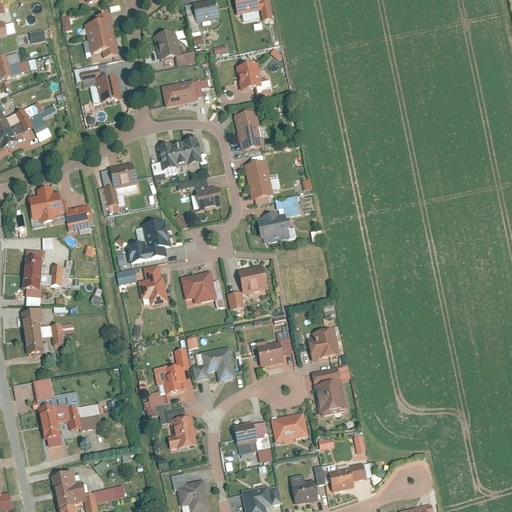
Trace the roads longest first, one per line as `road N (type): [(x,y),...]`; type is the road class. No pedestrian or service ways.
road 1 (residential): [(145,130),(202,126),(223,141),(238,211),(213,244)]
road 2 (residential): [(291,376),(242,385),(222,405),(215,428),(228,511)]
road 3 (track): [(213,244),(274,259),(297,369),(291,376)]
road 4 (residential): [(0,190),(145,130)]
road 5 (residential): [(132,6),(145,130)]
road 6 (residential): [(3,390),(27,511)]
